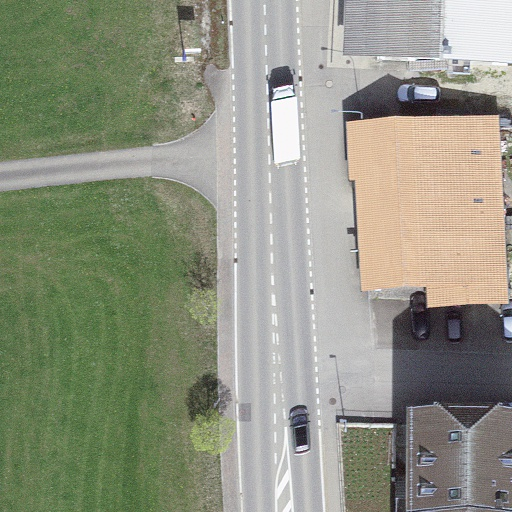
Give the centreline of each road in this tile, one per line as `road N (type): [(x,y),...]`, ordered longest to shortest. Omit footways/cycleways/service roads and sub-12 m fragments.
road 1 (primary): [(285,511),(263,0)]
road 2 (track): [(269,162),(0,187)]
